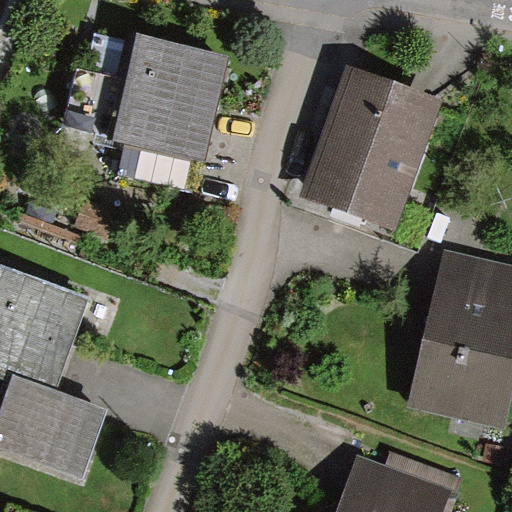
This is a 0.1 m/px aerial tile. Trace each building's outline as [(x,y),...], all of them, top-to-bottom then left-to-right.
[(225,72),(133,47),(106,148),(197,173),(225,72)] [(399,242),(444,111),(347,78),(302,208),(399,242)] [(410,417),(506,438),(511,410),(511,271),(445,257),(410,417)] [(92,309),(0,276),(0,380),(60,401),(92,309)] [(441,511),(447,496),(361,466),(344,511),(441,511)]
